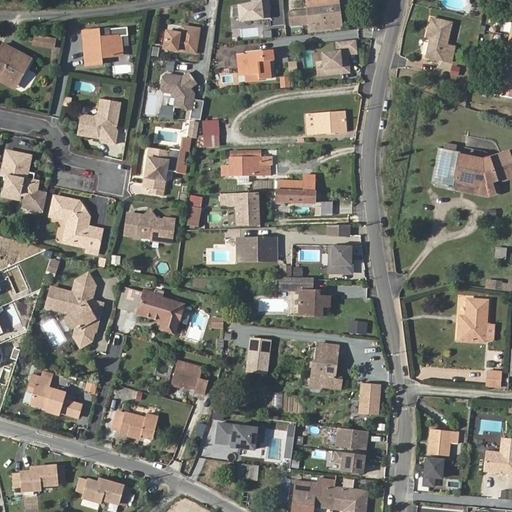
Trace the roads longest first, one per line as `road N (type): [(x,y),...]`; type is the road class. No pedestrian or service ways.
road 1 (residential): [(399,0),(370,158),(407,435),(399,511)]
road 2 (residential): [(180,482),(0,425)]
road 3 (residential): [(149,0),(0,7)]
road 4 (residential): [(0,119),(53,131),(70,157),(115,169),(113,182)]
